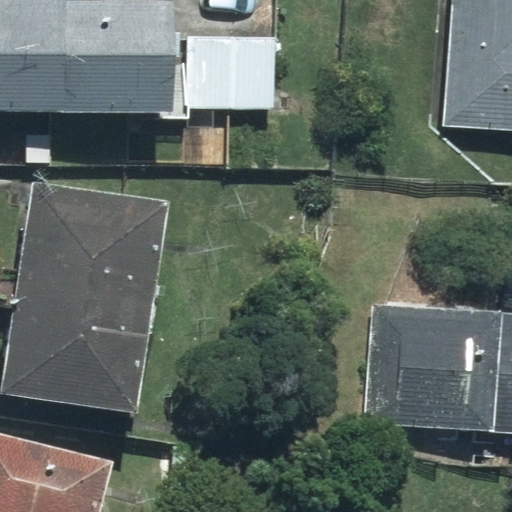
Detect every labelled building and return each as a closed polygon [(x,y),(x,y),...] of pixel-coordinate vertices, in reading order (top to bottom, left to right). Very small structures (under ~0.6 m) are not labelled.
[(161,14),(154,14),(153,0),(106,0),(106,12),(0,9),(0,124),(158,129),(161,14)] [(511,0),(443,0),(439,128),(490,130),(490,137),(511,137),(511,0)] [(273,41),(182,39),(181,111),(272,113),(273,41)] [(151,214),(26,195),(0,360),(0,410),(118,429),(151,214)] [(474,437),(473,447),(511,448),(511,322),(502,322),(502,311),(372,305),(366,412),(385,413),(384,433),(474,437)] [(0,511),(90,511),(100,474),(0,449),(0,511)]
